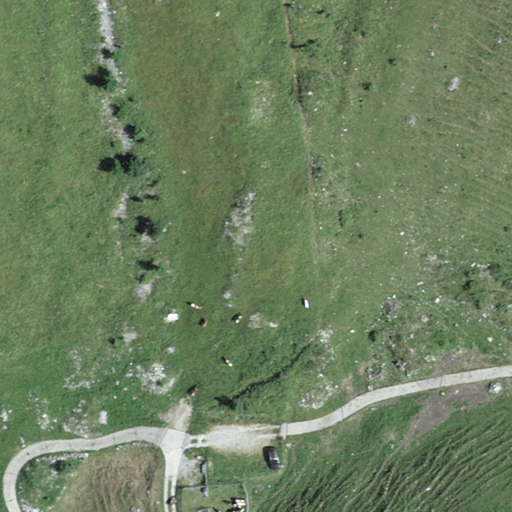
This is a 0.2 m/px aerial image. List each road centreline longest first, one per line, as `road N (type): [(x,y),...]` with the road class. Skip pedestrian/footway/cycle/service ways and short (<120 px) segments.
road 1 (track): [(174,436),(258,435),(399,384),(511,370)]
road 2 (track): [(15,511),(7,488),(19,461),(47,447),(99,447),(134,432),(174,436),(171,511)]
